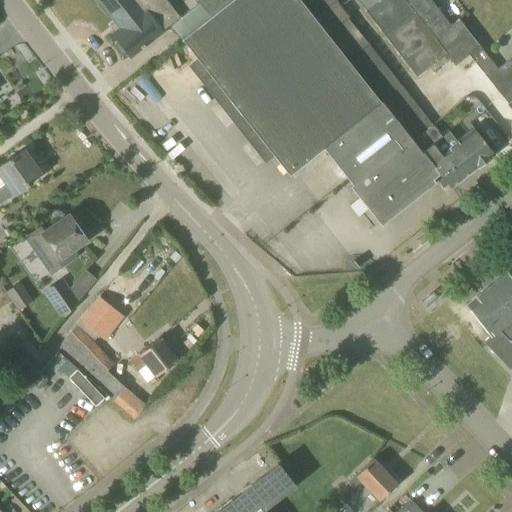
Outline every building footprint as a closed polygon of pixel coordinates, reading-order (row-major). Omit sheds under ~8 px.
[(99,0),(121,29),(113,35),(130,56),(161,32),(179,18),(164,0),(99,0)] [(229,0),(206,19),(181,38),(288,175),(323,148),(381,101),(364,80),(347,60),(327,35),(304,6),(299,0),(229,0)] [(206,19),(227,0),(202,0),(195,5),(206,19)] [(310,0),(304,6),(327,35),(347,18),(349,17),(335,0),(310,0)] [(433,72),(449,59),(450,58),(404,0),(355,0),(416,76),(429,66),(433,72)] [(404,0),(450,58),(449,59),(455,66),(469,55),(511,109),(511,57),(498,69),(487,56),(459,20),(451,26),(442,14),(434,5),(430,0),(404,0)] [(367,43),(347,60),(364,80),(384,64),(367,43)] [(430,122),(403,89),(383,105),(410,138),(430,122)] [(323,148),(352,185),(410,138),(383,105),(381,101),(323,148)] [(430,122),(410,138),(437,172),(450,188),(493,154),(493,153),(494,152),(493,150),(492,152),(473,128),(457,140),(448,129),(441,135),(430,122)] [(431,178),(437,172),(410,138),(352,185),(351,186),(380,224),(433,182),(431,178)] [(39,173),(23,150),(0,165),(0,202),(12,194),(13,195),(29,184),(27,181),(39,173)] [(85,240),(69,217),(68,216),(44,232),(40,227),(26,236),(51,273),(76,255),(72,249),(85,240)] [(511,274),(509,271),(465,305),(489,336),(483,342),(511,372),(511,344),(509,342),(510,341),(509,340),(511,337),(511,274)] [(76,302),(68,290),(61,280),(44,291),(63,318),(76,302)] [(0,307),(5,305),(12,300),(0,281),(0,307)] [(18,283),(7,289),(17,307),(27,302),(18,283)] [(100,295),(82,318),(100,333),(119,312),(100,295)] [(114,364),(95,343),(75,326),(56,350),(110,397),(120,406),(136,418),(145,406),(146,405),(125,388),(107,371),(114,364)] [(147,383),(176,360),(159,338),(139,354),(129,362),(137,372),(147,383)] [(75,369),(67,378),(95,404),(103,395),(75,369)] [(40,374),(33,384),(40,389),(47,380),(40,374)] [(366,511),(382,497),(396,483),(373,459),(348,483),(357,492),(346,503),(346,504),(343,507),(348,511),(366,511)] [(263,511),(296,486),(278,463),(216,511),(263,511)]
